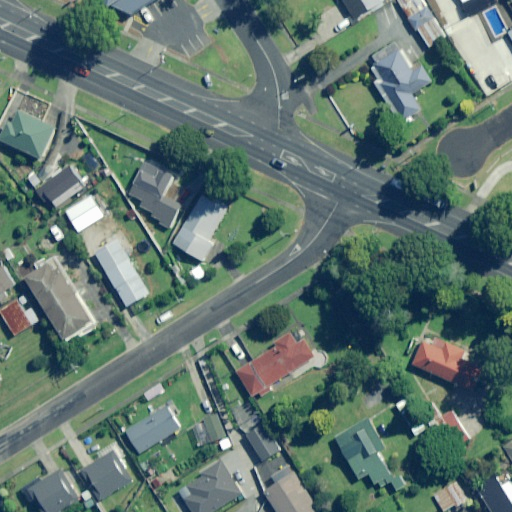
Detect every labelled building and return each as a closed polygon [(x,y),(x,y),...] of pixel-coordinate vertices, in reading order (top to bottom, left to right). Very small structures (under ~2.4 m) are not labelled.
[(92,0),(95,3),(125,14),(148,0),(92,0)] [(343,0),(353,16),(349,18),(352,24),(385,5),(383,2),(385,0),(343,0)] [(447,37),(421,0),(397,0),(430,49),(447,37)] [(472,23),(461,3),(440,14),(450,34),(472,23)] [(210,46),(204,35),(193,41),(199,53),(210,46)] [(413,71),(396,44),(375,56),(379,63),(372,67),(379,80),(375,83),(388,104),(392,101),(404,121),(422,110),(413,95),(433,83),(422,65),(413,71)] [(58,128),(19,111),(15,122),(11,120),(2,142),(44,160),(58,128)] [(173,177),(146,163),(129,195),(143,201),(140,207),(154,214),(151,220),(170,229),(182,206),(163,197),(173,177)] [(87,185),(70,164),(37,192),(45,201),(49,198),(58,209),(87,185)] [(228,207),(203,193),(175,246),(204,261),(214,243),(210,241),(228,207)] [(88,227),(78,211),(67,218),(77,234),(88,227)] [(151,294),(118,240),(96,254),(129,307),(151,294)] [(95,324),(58,260),(28,278),(66,341),(95,324)] [(0,302),(20,289),(3,265),(0,267),(0,302)] [(25,313),(18,301),(0,311),(14,336),(40,321),(33,309),(25,313)] [(299,345),(290,333),(274,344),(277,347),(238,374),(255,399),(318,356),(307,339),(299,345)] [(468,353),(437,338),(433,346),(424,342),(413,364),(470,392),(482,368),(465,360),(468,353)] [(183,428),(168,406),(128,432),(142,454),(183,428)] [(454,407),(415,428),(419,437),(429,433),(439,453),(470,437),(454,407)] [(215,414),(193,425),(204,448),(226,438),(215,414)] [(392,458),(372,418),(337,435),(360,480),(373,473),(381,488),(392,482),(397,492),(408,487),(403,477),(397,481),(387,461),(392,458)] [(265,438),(258,430),(247,437),(265,462),(280,451),(269,435),(265,438)] [(134,481),(116,451),(82,472),(101,502),(134,481)] [(318,511),(284,453),(253,471),(277,511),(318,511)] [(214,511),(242,496),(223,462),(203,474),(205,477),(180,491),(192,511),(214,511)] [(41,477),(23,489),(32,503),(36,501),(42,511),(71,511),(82,505),(77,496),(79,495),(63,470),(44,482),(41,477)] [(511,511),(511,487),(505,476),(480,491),(493,511),(511,511)] [(434,495),(444,511),(456,505),(457,508),(468,502),(457,483),(434,495)]
